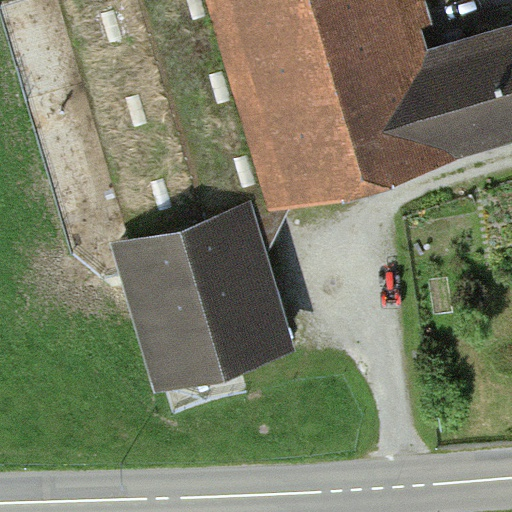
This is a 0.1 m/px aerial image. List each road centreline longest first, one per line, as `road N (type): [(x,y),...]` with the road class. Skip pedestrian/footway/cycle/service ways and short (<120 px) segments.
road 1 (tertiary): [(367,491),(0,503)]
road 2 (tertiary): [(511,478),(367,491)]
